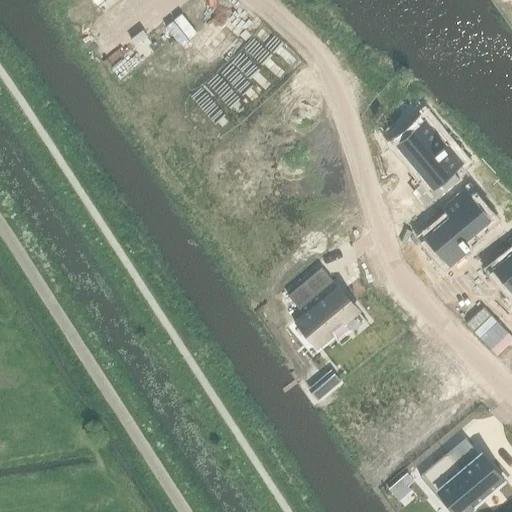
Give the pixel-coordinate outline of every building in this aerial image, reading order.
[(97,0),(107,11),(120,0),(97,0)] [(233,42),(251,28),(245,20),(227,35),(233,42)] [(417,127),(396,145),(439,196),(459,180),(452,171),(462,162),(448,146),(445,149),(442,146),(437,151),(417,127)] [(451,216),(426,237),(451,266),(468,252),(465,248),(468,246),(463,241),(489,220),(463,189),(443,207),(451,216)] [(511,242),(511,253),(494,268),(511,290),(511,237),(509,239),(511,242)] [(321,267),(287,295),(299,309),(332,281),(321,267)] [(337,288),(294,321),(316,347),(359,313),(337,288)] [(332,370),(322,379),(330,390),(341,382),(332,370)] [(371,387),(360,396),(382,423),(391,415),(413,443),(444,418),(423,392),(419,395),(401,373),(376,393),(371,387)] [(361,375),(350,384),(357,392),(368,383),(361,375)] [(446,454),(419,476),(449,511),(464,511),(503,479),(491,465),(489,467),(479,455),(479,456),(460,471),(446,454)]
